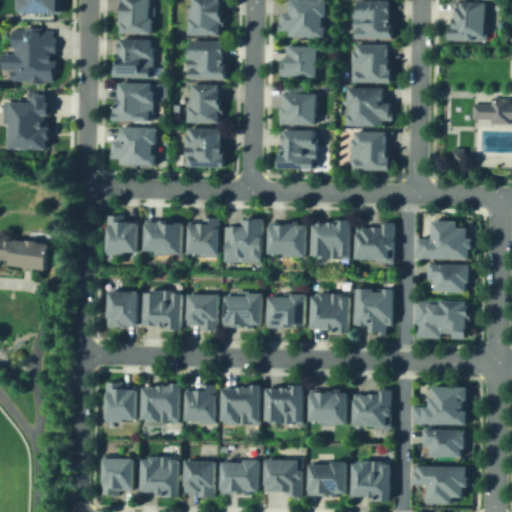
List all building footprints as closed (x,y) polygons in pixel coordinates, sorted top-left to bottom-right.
[(59,0),(59,11),(21,10),(17,10),(17,6),(14,6),(14,0),(59,0)] [(157,0),(157,32),(125,31),(125,0),(157,0)] [(386,0),(386,21),(391,21),(391,39),(357,39),(357,26),(352,26),(352,6),(357,6),(357,0),(386,0)] [(192,37),(188,37),(188,21),(192,21),(192,1),(220,1),(220,37),(192,37)] [(324,3),(324,41),(291,41),(291,32),(280,32),(280,16),(292,16),(292,3),(324,3)] [(484,4),(484,27),(487,27),(487,43),(473,43),(473,44),(449,44),(449,24),(456,24),(456,4),(484,4)] [(54,59),(54,69),(51,69),(51,79),(43,79),(43,81),(25,80),(25,78),(12,78),(12,76),(10,76),(10,68),(12,68),(12,67),(0,67),(0,52),(12,52),(12,45),(9,45),(9,28),(51,28),(51,36),(54,36),(54,51),(49,51),(49,53),(49,59),(54,59)] [(156,75),(123,75),(123,41),(156,41),(156,75)] [(386,63),(390,63),(390,79),(349,79),(349,63),(350,63),(350,49),(354,49),(354,42),(385,42),(385,49),(386,49),(386,63)] [(221,45),(221,67),(226,67),(226,81),(190,81),(190,73),(185,73),(185,54),(190,54),(190,45),(221,45)] [(316,49),(316,59),(320,59),(320,78),(316,78),(279,78),(279,59),(286,59),(286,49),(316,49)] [(157,120),(120,119),(121,82),(158,83),(157,120)] [(282,102),(281,102),(281,83),(301,83),(301,91),(315,91),(315,122),(281,121),(279,121),(279,105),(282,105),(282,102)] [(219,109),(219,124),(184,124),(185,109),(191,109),(191,85),(219,86),(219,109)] [(381,86),(381,102),(390,102),(390,118),(381,118),(381,125),(345,125),(345,114),(348,114),(348,104),(346,104),(346,86),(381,86)] [(51,92),(52,147),(13,148),(13,124),(4,125),(4,99),(13,99),(12,92),(51,92)] [(511,98),(511,122),(492,122),(492,120),(474,120),(474,104),(492,104),(492,98),(511,98)] [(162,127),(161,165),(124,164),(124,157),(115,156),(115,141),(124,142),(125,126),(162,127)] [(219,129),(219,156),(224,156),(224,169),(188,169),(188,161),(183,161),(183,139),(188,139),(188,129),(219,129)] [(384,137),(384,144),(386,144),(386,154),(388,154),(388,168),(348,168),(348,154),(348,136),(352,136),(352,129),(384,129),(384,137)] [(282,171),(277,171),(277,154),(282,154),(282,133),(318,133),(318,171),(282,171)] [(450,159),(450,146),(455,146),(464,146),(464,159),(450,159)] [(124,246),(124,248),(107,248),(107,246),(105,246),(105,210),(124,210),(124,218),(137,218),(137,246),(124,246)] [(219,213),(219,254),(203,254),(203,247),(187,247),(187,217),(203,217),(203,213),(219,213)] [(263,221),(263,257),(224,257),(224,221),(241,221),(241,213),(263,213),(263,221)] [(170,244),(170,252),(154,252),(154,244),(144,244),(144,215),(182,215),(182,244),(170,244)] [(349,218),(349,251),(313,251),(313,218),(328,218),(328,215),(349,215),(349,218)] [(457,215),(457,222),(467,222),(467,231),(467,233),(472,233),(472,242),(467,242),(467,254),(415,253),(416,231),(433,231),(433,215),(457,215)] [(304,247),(304,252),(290,252),(290,247),(268,247),(268,217),(304,217),(304,247)] [(395,218),(395,260),(376,260),(376,252),(357,252),(357,223),(376,223),(376,218),(395,218)] [(0,231),(52,240),(48,265),(11,259),(11,255),(0,253),(0,231)] [(473,264),(473,283),(469,283),(469,292),(441,292),(441,282),(427,282),(428,263),(473,264)] [(372,282),(372,288),(384,288),(384,283),(393,283),(393,322),(389,322),(389,330),(370,330),(370,318),(356,318),(356,282),(372,282)] [(173,283),(173,289),(181,289),(181,324),(168,324),(168,319),(142,319),(142,289),(152,289),(152,283),(173,283)] [(261,287),(260,321),(254,321),(254,326),(243,326),(243,321),(239,321),(239,324),(223,324),(223,291),(235,291),(235,287),(261,287)] [(340,288),(340,292),(349,292),(349,321),(310,321),(310,292),(317,292),(317,288),(340,288)] [(106,316),(106,289),(137,289),(137,323),(121,323),(121,325),(105,325),(105,316),(106,316)] [(294,323),(265,323),(265,292),(290,292),(290,289),(304,289),(304,320),(294,320),(294,323)] [(216,319),(216,325),(200,325),(200,319),(189,319),(189,291),(216,291),(216,319)] [(463,299),(463,300),(469,300),(469,319),(463,319),(463,334),(453,334),(453,328),(442,328),(442,334),(417,334),(417,319),(413,319),(413,299),(440,299),(440,295),(463,295),(463,299)] [(159,415),(140,415),(140,382),(159,382),(159,378),(179,378),(179,415),(159,415)] [(217,416),(217,419),(200,419),(200,416),(185,416),(185,386),(200,386),(200,378),(217,378),(217,416)] [(117,386),(118,379),(104,379),(104,419),(121,419),(121,416),(134,416),(134,386),(117,386)] [(303,417),(266,417),(266,383),(288,383),(288,379),(303,379),(303,417)] [(241,416),(222,416),(222,384),(241,384),(241,380),(259,380),(259,416),(241,416)] [(461,396),(461,402),(466,402),(466,420),(411,420),(411,402),(430,402),(430,394),(432,394),(432,383),(467,383),(467,396),(461,396)] [(339,384),(339,388),(347,388),(347,418),(332,418),(332,422),(320,422),(320,418),(310,418),(310,388),(330,388),(330,384),(339,384)] [(392,420),(392,426),(375,426),(375,420),(354,420),(354,388),(377,388),(377,386),(392,386),(392,420)] [(462,442),(462,453),(430,453),(430,442),(421,442),(421,426),(467,427),(467,442),(462,442)] [(167,452),(167,455),(177,455),(177,491),(167,491),(167,487),(140,487),(140,455),(150,455),(150,452),(167,452)] [(113,488),(113,493),(100,492),(100,487),(101,453),(117,453),(117,456),(131,456),(130,489),(113,488)] [(249,491),(223,491),(223,458),(241,458),(241,455),(258,455),(258,488),(249,488),(249,491)] [(303,487),(303,492),(285,492),(285,487),(265,487),(265,456),(303,456),(303,487)] [(380,456),(380,459),(390,459),(390,497),(379,497),(379,492),(352,492),(352,459),(360,459),(360,456),(380,456)] [(215,457),(215,493),(199,493),(199,487),(184,487),(184,457),(215,457)] [(337,493),(309,493),(309,460),(331,461),(331,457),(347,457),(347,490),(337,490),(337,493)] [(470,468),(469,504),(430,502),(431,485),(417,484),(418,466),(470,468)]
